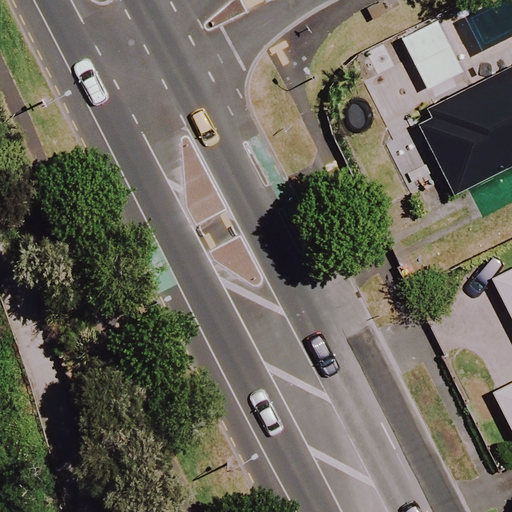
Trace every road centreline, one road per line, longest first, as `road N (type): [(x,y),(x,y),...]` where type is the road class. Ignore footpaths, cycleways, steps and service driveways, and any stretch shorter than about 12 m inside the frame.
road 1 (secondary): [(243,281),(369,511)]
road 2 (secondary): [(243,281),(126,65)]
road 3 (residential): [(126,65),(256,0)]
